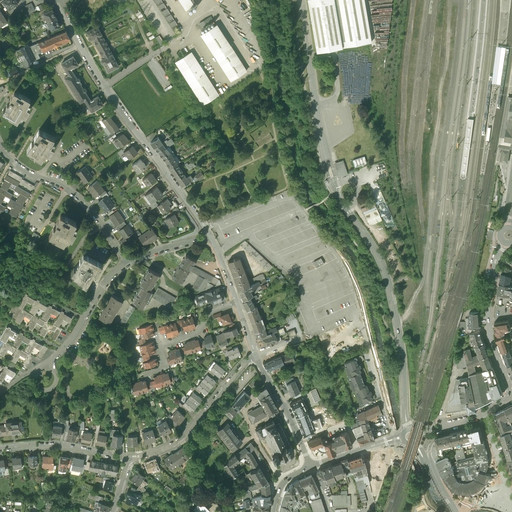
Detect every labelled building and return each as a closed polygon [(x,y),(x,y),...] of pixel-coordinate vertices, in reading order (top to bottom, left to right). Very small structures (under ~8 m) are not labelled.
[(5,0),(3,2),(8,10),(18,4),(15,0),(5,0)] [(193,6),(190,0),(178,0),(184,11),(193,6)] [(307,0),(317,53),(369,44),(372,43),(364,0),(307,0)] [(31,4),(26,6),(29,13),(35,11),(31,4)] [(44,13),(43,14),(45,19),(44,20),(46,23),(56,18),(55,15),(55,14),(55,13),(54,12),(53,12),(52,10),(47,12),(47,11),(44,13)] [(57,18),(56,18),(46,23),(46,24),(46,25),(48,28),(50,27),(52,31),(61,27),(59,22),(57,18)] [(199,24),(201,28),(212,21),(209,18),(199,24)] [(246,72),(216,25),(201,35),(231,82),(246,72)] [(89,40),(91,41),(93,40),(102,35),(97,26),(86,32),(89,36),(88,38),(89,40)] [(44,51),(70,40),(66,31),(38,43),(40,48),(42,51),(44,51)] [(93,40),(98,49),(107,45),(102,35),(93,40)] [(28,47),(27,45),(21,49),(28,63),(30,62),(34,60),(28,47)] [(36,50),(34,45),(28,47),(34,60),(40,57),(36,50)] [(98,49),(103,59),(112,54),(107,45),(98,49)] [(497,47),(492,83),(500,84),(505,48),(497,47)] [(28,63),(21,49),(16,50),(26,70),(33,67),(30,62),(28,63)] [(218,96),(191,53),(176,63),(203,106),(218,96)] [(102,64),(103,64),(108,73),(119,67),(112,54),(103,59),(101,60),(101,62),(102,64)] [(78,66),(73,57),(62,64),(67,73),(68,76),(65,78),(80,104),(84,101),(86,104),(92,113),(103,106),(98,97),(91,102),(85,92),(85,91),(86,91),(85,90),(85,89),(84,89),(83,89),(79,82),(79,81),(79,80),(79,79),(78,79),(77,79),(71,70),(78,66)] [(14,93),(2,113),(9,117),(8,118),(17,123),(19,119),(20,120),(22,116),(25,118),(29,110),(26,108),(28,105),(28,104),(30,101),(21,96),(20,97),(14,93)] [(500,138),(505,139),(506,130),(507,130),(509,117),(510,115),(511,101),(511,97),(507,97),(500,138)] [(100,117),(94,120),(98,125),(99,124),(103,121),(100,117)] [(103,121),(99,124),(104,131),(107,129),(114,124),(109,117),(103,121)] [(465,177),(473,120),(472,120),(469,120),(468,119),(460,176),(461,178),(462,179),(463,179),(464,179),(465,178),(465,177)] [(114,124),(107,129),(112,136),(114,135),(119,131),(114,124)] [(39,131),(26,151),(33,155),(32,156),(41,161),(43,158),(44,158),(46,155),(49,157),(54,149),(51,147),(53,143),(52,143),(54,140),(46,134),(45,135),(39,131)] [(116,140),(113,143),(118,150),(128,143),(123,136),(116,140)] [(505,139),(500,138),(498,148),(503,149),(502,150),(509,152),(510,150),(511,150),(511,143),(504,142),(505,139)] [(158,139),(150,144),(154,149),(162,144),(158,139)] [(162,144),(154,149),(158,155),(166,150),(162,144)] [(132,149),(124,155),(126,158),(128,157),(131,161),(138,156),(132,149)] [(166,150),(158,155),(162,161),(170,156),(166,150)] [(509,152),(502,150),(500,163),(507,164),(509,152)] [(170,156),(162,161),(166,167),(174,161),(170,156)] [(365,158),(352,162),(355,169),(367,165),(365,158)] [(174,161),(166,167),(170,172),(177,167),(178,167),(174,161)] [(141,162),(132,168),(134,172),(135,171),(138,176),(147,170),(143,165),(141,162)] [(334,165),(339,179),(348,176),(343,162),(334,165)] [(187,166),(185,168),(189,174),(196,170),(193,165),(188,168),(187,166)] [(177,167),(170,172),(178,183),(184,179),(185,179),(177,167)] [(85,169),(77,175),(84,185),(93,179),(85,169)] [(22,179),(22,178),(10,171),(8,176),(20,183),(19,184),(17,187),(30,194),(34,186),(22,179)] [(8,176),(1,188),(7,192),(11,184),(17,187),(19,184),(20,183),(8,176)] [(151,177),(143,183),(147,189),(155,183),(151,177)] [(184,179),(178,183),(183,190),(193,183),(190,179),(187,182),(184,179)] [(95,200),(100,196),(104,193),(102,189),(101,190),(97,184),(88,190),(95,200)] [(146,198),(157,190),(160,188),(158,185),(144,195),(146,198)] [(30,194),(17,187),(15,192),(20,195),(20,196),(21,197),(20,199),(18,198),(16,202),(23,206),(30,194)] [(5,197),(10,200),(10,199),(13,195),(7,192),(1,188),(0,189),(0,204),(1,205),(5,197)] [(163,198),(157,190),(146,198),(152,206),(155,204),(163,198)] [(107,198),(103,201),(99,204),(106,214),(110,211),(109,210),(113,207),(107,198)] [(23,206),(16,202),(10,199),(10,200),(7,205),(12,208),(8,214),(16,218),(23,206)] [(165,204),(157,210),(163,217),(171,212),(169,209),(165,204)] [(169,209),(171,212),(171,211),(173,213),(175,212),(178,210),(174,204),(169,209)] [(362,210),(369,228),(383,222),(375,204),(362,210)] [(113,212),(107,217),(110,221),(116,217),(113,212)] [(116,217),(110,221),(116,229),(124,224),(118,215),(116,217)] [(54,229),(49,238),(55,241),(55,242),(64,247),(66,244),(69,240),(72,242),(76,235),(73,233),(75,229),(74,229),(76,225),(68,220),(67,221),(60,217),(56,226),(54,230),(54,229)] [(179,229),(175,221),(165,225),(169,234),(179,229)] [(127,229),(120,234),(125,242),(133,236),(127,229)] [(151,233),(139,242),(144,249),(152,244),(153,246),(157,242),(151,233)] [(246,247),(241,251),(269,279),(274,274),(246,247)] [(81,289),(86,292),(93,281),(94,281),(96,278),(97,279),(100,274),(99,273),(101,269),(84,258),(75,274),(74,273),(71,279),(73,280),(73,281),(77,284),(77,285),(82,288),(81,289)] [(179,272),(190,278),(197,266),(187,260),(179,272)] [(240,301),(251,295),(240,264),(233,267),(234,267),(228,269),(240,301)] [(322,265),(314,270),(318,275),(325,271),(322,265)] [(183,290),(190,278),(179,272),(172,284),(183,290)] [(205,287),(216,294),(219,289),(194,274),(191,279),(200,284),(205,287)] [(142,293),(149,297),(153,291),(154,292),(157,287),(155,286),(158,281),(149,275),(140,291),(142,293)] [(508,292),(508,289),(510,281),(500,279),(499,284),(498,290),(508,292)] [(253,288),(256,293),(260,291),(266,287),(264,282),(253,288)] [(205,287),(200,284),(193,297),(198,300),(205,287)] [(498,290),(495,301),(511,304),(511,300),(511,292),(508,292),(498,290)] [(262,293),(260,291),(256,293),(251,295),(240,301),(242,305),(242,306),(243,309),(244,309),(254,304),(251,299),(262,294),(262,293)] [(152,298),(149,297),(142,293),(133,308),(142,314),(146,308),(147,309),(150,305),(148,304),(152,298)] [(159,295),(156,300),(173,311),(176,305),(159,295)] [(27,304),(33,307),(35,303),(23,296),(16,308),(22,311),(27,304)] [(224,301),(222,302),(221,297),(202,303),(202,304),(196,306),(199,314),(213,309),(214,311),(226,307),(224,301)] [(173,311),(156,300),(153,305),(171,316),(173,311)] [(106,313),(116,319),(122,308),(112,302),(106,313)] [(39,310),(45,314),(47,310),(35,303),(33,307),(28,315),(33,318),(34,318),(39,310)] [(16,308),(14,306),(10,312),(10,313),(13,315),(11,319),(15,321),(14,323),(20,326),(24,319),(30,322),(33,318),(28,315),(22,311),(16,308)] [(253,310),(251,307),(244,311),(248,320),(256,316),(253,310)] [(51,318),(57,321),(59,317),(47,310),(45,314),(40,322),(45,325),(46,325),(51,318)] [(109,330),(116,319),(106,313),(99,325),(109,330)] [(135,315),(131,313),(119,332),(124,334),(135,315)] [(262,327),(257,315),(256,316),(248,320),(252,331),(262,327)] [(52,329),(57,332),(59,332),(63,325),(69,328),(71,324),(59,317),(57,321),(52,329)] [(34,318),(33,318),(30,322),(26,330),(32,333),(37,325),(43,329),(45,325),(40,322),(34,318)] [(463,327),(464,337),(478,336),(477,320),(467,321),(468,326),(463,327)] [(223,324),(218,326),(220,330),(223,329),(224,333),(235,329),(233,325),(231,326),(229,322),(223,324)] [(296,328),(294,322),(286,326),(288,331),(296,328)] [(45,325),(43,329),(38,337),(44,340),(49,332),(55,336),(57,332),(52,329),(46,325),(45,325)] [(191,338),(194,337),(197,336),(194,329),(193,325),(187,327),(191,338)] [(181,329),(183,335),(185,340),(188,339),(191,338),(187,327),(181,329)] [(262,327),(252,331),(256,341),(265,337),(262,327)] [(500,360),(508,358),(501,339),(509,336),(506,328),(492,330),(492,332),(494,336),(493,337),(494,341),(500,360)] [(18,336),(6,329),(0,339),(0,341),(4,344),(5,345),(10,337),(16,340),(18,336)] [(57,332),(55,336),(50,344),(55,346),(62,334),(59,332),(57,332)] [(175,332),(170,333),(173,344),(176,344),(179,343),(177,337),(176,332),(175,332)] [(151,333),(139,337),(141,342),(153,338),(152,336),(151,333)] [(164,335),(166,341),(168,346),(171,345),(173,344),(170,333),(164,335)] [(18,336),(16,340),(11,348),(16,351),(18,351),(22,344),(28,347),(30,343),(18,336)] [(225,342),(226,347),(227,347),(239,342),(237,336),(224,340),(225,342)] [(266,340),(265,337),(256,341),(258,346),(260,346),(267,343),(266,340)] [(154,340),(153,338),(141,342),(143,347),(145,347),(155,343),(154,340)] [(474,355),(483,352),(478,339),(468,342),(473,355),(474,355)] [(274,346),(272,341),(267,343),(260,346),(261,348),(263,347),(264,350),(274,346)] [(227,348),(227,347),(226,347),(225,342),(217,346),(219,351),(227,348)] [(30,343),(28,347),(24,355),(28,358),(30,358),(34,351),(40,354),(43,350),(30,343)] [(5,345),(4,344),(0,350),(0,357),(4,359),(8,352),(14,355),(16,351),(11,348),(5,345)] [(204,347),(205,350),(207,355),(211,354),(211,355),(215,354),(212,344),(208,346),(204,347)] [(274,346),(264,350),(266,355),(279,350),(277,345),(274,346)] [(229,353),(227,348),(219,351),(221,356),(229,353)] [(196,350),(192,351),(194,360),(202,357),(200,352),(199,349),(196,350)] [(48,352),(43,350),(40,354),(36,362),(41,365),(48,352)] [(147,352),(141,354),(140,354),(141,360),(154,356),(153,353),(152,350),(147,352)] [(26,362),(28,358),(24,355),(18,351),(16,351),(14,355),(9,363),(15,366),(20,359),(26,362)] [(185,353),(185,356),(187,362),(194,360),(192,351),(188,352),(185,353)] [(305,351),(294,355),(296,360),(306,356),(305,351)] [(483,352),(474,355),(476,361),(476,362),(476,363),(477,364),(478,366),(487,363),(483,352)] [(155,361),(154,358),(154,356),(141,360),(143,365),(149,363),(155,361)] [(233,358),(228,360),(231,368),(241,364),(238,356),(233,358)] [(468,357),(462,359),(462,361),(464,371),(470,369),(470,366),(468,357)] [(33,360),(30,358),(28,358),(26,362),(21,370),(26,373),(33,360)] [(180,358),(177,359),(174,360),(177,371),(183,369),(182,364),(180,358)] [(500,360),(505,375),(511,371),(511,367),(508,358),(500,360)] [(174,360),(171,361),(168,362),(170,367),(172,373),(177,371),(174,360)] [(292,361),(275,368),(264,374),(269,381),(294,370),(296,369),(292,361)] [(462,361),(457,362),(454,370),(455,378),(465,375),(464,371),(462,361)] [(465,375),(467,384),(474,381),(472,375),(480,372),(478,366),(477,364),(476,363),(470,366),(470,369),(464,371),(465,375)] [(487,363),(478,366),(480,372),(482,379),(491,375),(487,363)] [(151,369),(145,371),(143,371),(145,376),(157,373),(156,370),(155,367),(151,369)] [(355,369),(346,373),(348,376),(347,376),(348,380),(347,380),(349,383),(349,382),(351,386),(350,386),(351,390),(350,390),(352,394),(353,397),(353,396),(355,400),(358,399),(368,395),(366,391),(365,391),(361,382),(363,382),(357,370),(358,369),(358,368),(358,367),(357,367),(356,367),(355,367),(355,368),(355,369)] [(3,370),(1,374),(0,375),(0,384),(1,385),(8,389),(15,377),(3,370)] [(211,379),(216,382),(220,385),(225,379),(216,372),(211,379)] [(482,379),(481,379),(482,381),(483,387),(488,385),(494,383),(491,375),(482,379)] [(468,386),(474,417),(492,408),(488,398),(491,397),(489,393),(489,392),(487,393),(485,394),(483,387),(482,381),(474,381),(467,384),(468,386)] [(169,382),(165,383),(161,385),(165,394),(168,393),(168,392),(171,391),(169,384),(169,382)] [(207,383),(202,389),(211,396),(216,390),(212,387),(207,383)] [(155,390),(157,395),(160,394),(161,395),(165,394),(161,385),(158,386),(154,387),(155,390)] [(474,417),(468,386),(458,388),(459,394),(456,394),(461,419),(465,418),(466,423),(475,421),(474,417)] [(458,388),(453,389),(443,422),(461,419),(456,394),(459,394),(458,388)] [(197,396),(202,400),(206,403),(211,396),(202,389),(197,396)] [(143,391),(139,392),(142,401),(146,400),(145,399),(149,398),(147,392),(146,390),(143,391)] [(296,390),(288,394),(293,405),(295,404),(301,401),(296,390)] [(491,397),(488,398),(492,408),(501,404),(496,391),(490,393),(489,393),(491,397)] [(142,401),(139,392),(135,393),(132,394),(134,403),(138,401),(138,402),(142,401)] [(368,395),(358,399),(359,402),(358,402),(359,406),(360,409),(362,413),(374,408),(368,395)] [(279,418),(267,397),(264,398),(263,398),(262,398),(263,399),(257,402),(264,413),(269,422),(270,424),(273,422),(275,421),(279,418)] [(227,415),(225,418),(226,420),(232,426),(238,420),(237,419),(239,416),(240,417),(251,405),(245,399),(229,417),(227,415)] [(189,406),(197,413),(202,407),(198,404),(193,400),(189,406)] [(189,406),(184,413),(189,417),(192,419),(197,413),(189,406)] [(297,426),(305,422),(308,420),(302,408),(291,413),(297,426)] [(181,412),(180,413),(187,420),(189,417),(184,413),(183,413),(181,412)] [(253,418),(248,420),(251,425),(250,426),(252,429),(253,429),(254,431),(269,422),(264,413),(253,419),(253,418)] [(511,413),(503,418),(510,433),(511,439),(511,413)] [(362,433),(370,431),(369,428),(383,422),(380,415),(359,423),(362,433)] [(173,424),(172,424),(178,430),(179,430),(185,424),(179,418),(173,424)] [(503,418),(492,423),(500,441),(503,441),(503,442),(511,439),(510,433),(503,418)] [(173,424),(170,421),(168,424),(169,425),(175,433),(178,430),(172,424),(173,424)] [(220,423),(212,433),(215,436),(224,425),(220,423)] [(22,425),(0,427),(0,443),(0,444),(0,440),(0,439),(22,437),(22,425)] [(160,427),(157,429),(159,432),(163,441),(171,437),(166,427),(162,429),(160,427)] [(262,434),(256,437),(261,447),(266,444),(274,462),(273,462),(275,468),(281,465),(282,467),(291,463),(290,461),(295,458),(292,453),(291,454),(280,431),(276,433),(274,429),(266,433),(266,434),(262,435),(262,434)] [(62,431),(53,430),(52,440),(61,441),(61,435),(62,431)] [(227,430),(218,437),(224,444),(224,445),(228,450),(233,456),(242,449),(236,441),(237,440),(234,437),(234,438),(227,430)] [(376,449),(370,431),(362,433),(366,446),(359,449),(361,454),(376,449)] [(69,433),(68,433),(68,436),(67,442),(75,444),(77,435),(69,433)] [(149,437),(142,439),(145,449),(151,447),(156,445),(152,435),(148,437),(149,437)] [(482,449),(478,435),(466,438),(470,452),(482,449)] [(87,437),(83,436),(81,445),(89,446),(90,444),(92,437),(87,436),(87,437)] [(460,454),(470,452),(466,438),(457,440),(459,451),(460,454)] [(98,439),(96,448),(105,449),(106,441),(98,439)] [(121,440),(113,439),(112,446),(111,446),(111,451),(115,451),(115,452),(116,452),(116,451),(121,452),(121,444),(121,440)] [(511,439),(503,442),(499,444),(505,463),(511,460),(511,439)] [(341,443),(341,444),(346,457),(347,457),(348,457),(352,455),(354,455),(348,440),(341,443)] [(459,451),(457,440),(448,442),(451,453),(459,451)] [(136,441),(128,442),(128,451),(132,450),(132,451),(138,450),(138,448),(137,448),(136,441)] [(441,456),(442,456),(442,455),(450,453),(451,453),(448,442),(433,446),(434,450),(434,451),(433,452),(432,453),(431,454),(431,456),(430,457),(430,458),(430,459),(430,461),(430,462),(430,463),(431,464),(431,465),(434,470),(442,466),(440,462),(439,461),(439,460),(439,459),(440,458),(440,457),(441,456)] [(333,450),(336,460),(346,457),(341,444),(334,447),(335,449),(333,450)] [(312,457),(317,455),(319,458),(321,460),(325,461),(328,460),(329,463),(336,460),(333,450),(329,452),(329,449),(325,448),(323,449),(321,445),(310,450),(312,457)] [(457,478),(458,480),(451,483),(450,481),(442,485),(444,491),(447,494),(450,497),(455,499),(460,501),(464,501),(470,500),(474,499),(479,495),(482,492),(485,488),(487,483),(483,482),(484,481),(486,474),(487,472),(486,468),(482,449),(470,452),(470,454),(473,465),(464,467),(455,469),(457,478)] [(246,462),(251,459),(256,455),(251,450),(245,454),(237,460),(236,461),(240,467),(246,462)] [(459,451),(451,453),(452,457),(453,463),(454,467),(455,469),(464,467),(461,456),(460,454),(459,451)] [(439,461),(440,462),(441,457),(450,455),(450,453),(442,455),(442,456),(441,456),(440,457),(440,458),(439,459),(439,460),(439,461)] [(183,454),(179,457),(178,457),(178,458),(174,461),(174,460),(173,460),(180,470),(189,464),(189,463),(185,458),(183,454)] [(190,454),(185,458),(189,463),(194,459),(190,454)] [(37,459),(28,459),(28,468),(37,468),(37,459)] [(52,465),(53,460),(43,459),(43,469),(47,470),(47,472),(53,472),(53,465),(52,465)] [(254,472),(258,470),(252,460),(251,459),(246,462),(248,464),(253,472),(254,472)] [(16,460),(11,460),(13,470),(22,469),(21,460),(16,461),(16,460)] [(180,470),(173,460),(169,463),(169,462),(164,465),(170,474),(173,472),(174,474),(180,470)] [(240,467),(236,461),(236,460),(229,466),(224,471),(233,484),(238,480),(233,472),(240,467)] [(61,461),(59,473),(66,474),(67,466),(68,462),(61,461)] [(84,464),(71,462),(71,463),(70,466),(73,466),(73,469),(72,473),(80,475),(82,471),(83,469),(84,464)] [(453,463),(442,466),(434,470),(438,478),(448,473),(450,472),(449,470),(454,467),(453,463)] [(362,465),(349,469),(350,472),(351,474),(353,480),(357,490),(360,499),(365,498),(368,497),(367,493),(371,492),(369,484),(365,469),(364,469),(362,465)] [(90,466),(90,467),(89,472),(93,473),(93,474),(98,475),(100,468),(92,466),(91,466),(90,466)] [(155,466),(146,469),(148,477),(153,475),(154,477),(158,475),(155,466)] [(107,476),(108,470),(104,469),(100,468),(98,475),(103,476),(103,475),(107,476)] [(345,478),(346,478),(348,477),(350,481),(353,480),(351,474),(350,474),(349,473),(350,472),(349,469),(348,468),(342,470),(343,471),(345,478)] [(450,472),(448,473),(452,480),(456,478),(457,478),(455,469),(450,472)] [(116,471),(108,470),(107,476),(107,477),(112,478),(112,477),(116,478),(117,473),(117,472),(116,471)] [(332,475),(336,487),(348,483),(346,478),(345,478),(343,471),(332,475)] [(251,478),(256,486),(264,481),(260,473),(255,476),(251,478)] [(452,480),(448,473),(438,478),(442,485),(450,481),(452,480)] [(332,475),(323,478),(327,487),(329,492),(333,491),(337,489),(336,487),(332,475)] [(145,483),(137,477),(131,486),(139,491),(141,492),(145,487),(143,486),(145,483)] [(327,487),(323,478),(318,480),(324,495),(327,494),(327,493),(329,492),(327,487)] [(260,494),(262,493),(265,491),(270,491),(264,481),(256,486),(258,490),(248,494),(249,495),(249,497),(250,496),(259,494),(260,494)] [(307,495),(310,502),(309,502),(311,511),(323,511),(319,498),(312,482),(305,485),(299,488),(303,497),(307,495)] [(248,494),(247,494),(242,483),(236,486),(242,499),(249,495),(248,494)] [(113,488),(106,486),(104,494),(112,496),(114,488),(113,488)] [(303,497),(299,488),(293,491),(290,493),(287,496),(285,500),(281,511),(306,511),(303,508),(308,506),(307,504),(305,501),(303,497)] [(262,493),(263,502),(271,502),(270,491),(265,491),(262,493)] [(128,495),(126,500),(130,501),(128,505),(132,507),(136,509),(138,505),(140,506),(141,502),(138,500),(128,495)] [(99,506),(101,502),(90,498),(88,502),(99,506)] [(365,498),(360,499),(363,511),(369,510),(365,498)] [(255,507),(262,506),(262,508),(261,511),(267,511),(269,511),(271,502),(263,502),(257,503),(254,504),(255,507)] [(348,511),(348,504),(348,503),(342,503),(334,503),(334,508),(334,511),(348,511)]
